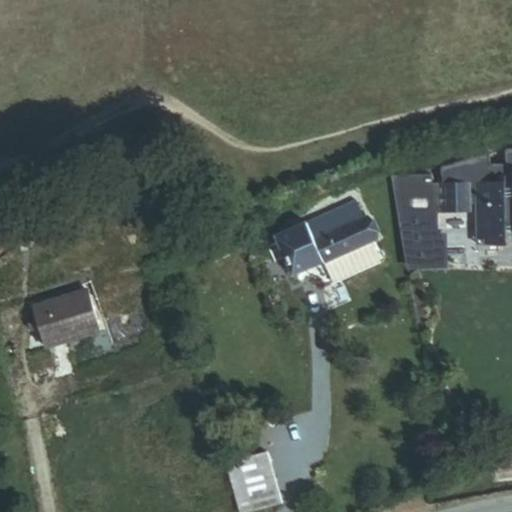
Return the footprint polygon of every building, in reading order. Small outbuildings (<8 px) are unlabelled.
[(510,237),(511,236),(511,175),(508,176),(508,185),(499,186),(499,177),(481,178),(481,186),(478,187),(480,244),(510,243),(510,237)] [(14,239),(21,251),(108,202),(101,190),(14,239)] [(471,190),(433,190),(434,216),(471,216),(471,190)] [(316,245),(363,224),(354,206),(308,227),(316,245)] [(308,227),(279,240),(282,246),(270,251),(277,266),(289,261),(297,278),(326,265),(337,288),(383,267),(373,244),(378,242),(368,221),(363,224),(316,245),(308,227)] [(51,350),(100,336),(89,296),(39,310),(43,324),(45,331),(51,350)] [(45,331),(43,324),(34,327),(36,334),(45,331)] [(239,511),(261,511),(282,507),(270,457),(229,466),(239,511)]
